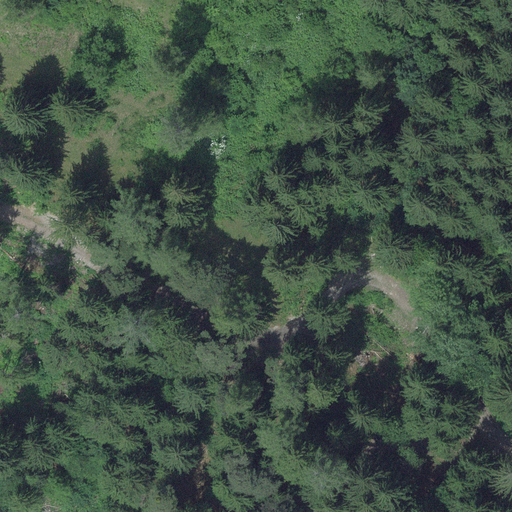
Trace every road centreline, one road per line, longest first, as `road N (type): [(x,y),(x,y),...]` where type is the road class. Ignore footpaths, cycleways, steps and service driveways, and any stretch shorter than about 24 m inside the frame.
road 1 (track): [(0,217),(250,338),(297,329),(349,286),(393,291),(428,326),(481,424),(511,451)]
road 2 (track): [(511,505),(435,453),(397,447),(365,465),(356,511)]
